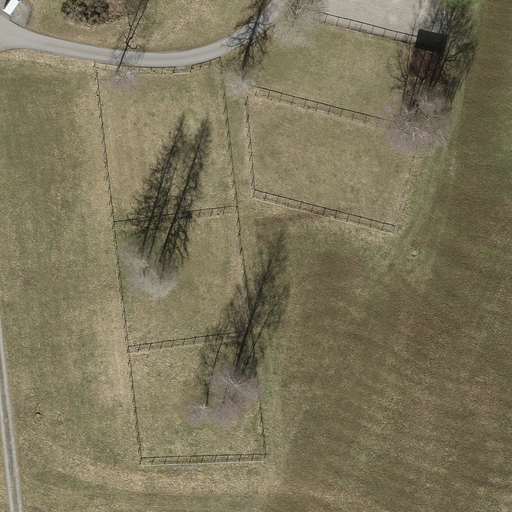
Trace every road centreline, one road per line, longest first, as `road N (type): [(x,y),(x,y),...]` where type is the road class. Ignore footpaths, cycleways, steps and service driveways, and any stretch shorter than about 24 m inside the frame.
road 1 (track): [(0,43),(123,62),(212,58),(281,11),(284,0)]
road 2 (track): [(0,388),(13,511)]
